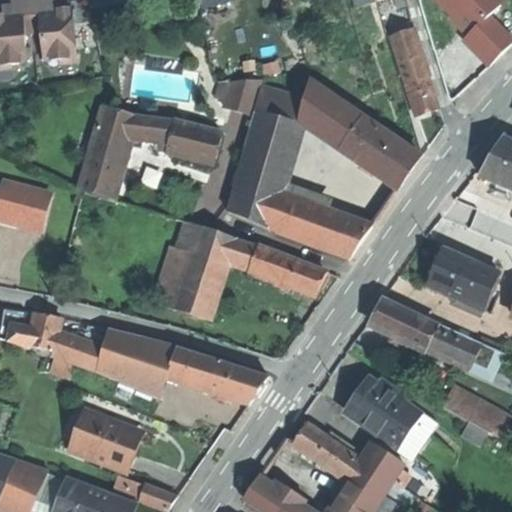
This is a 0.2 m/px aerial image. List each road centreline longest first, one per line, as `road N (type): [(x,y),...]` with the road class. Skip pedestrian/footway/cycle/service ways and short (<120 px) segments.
road 1 (residential): [(511,89),(381,248),(304,379)]
road 2 (residential): [(304,379),(163,333),(0,296)]
road 3 (residential): [(304,379),(203,511)]
